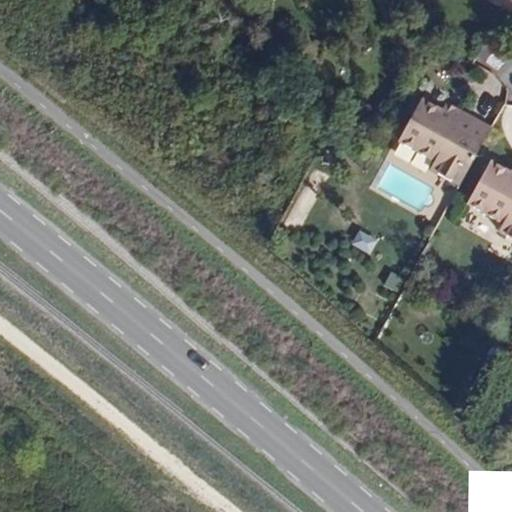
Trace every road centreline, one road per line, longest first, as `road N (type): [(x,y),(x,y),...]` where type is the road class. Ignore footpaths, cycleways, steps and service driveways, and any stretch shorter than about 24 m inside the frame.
road 1 (primary): [(368,511),(0,206)]
road 2 (track): [(0,331),(219,511)]
